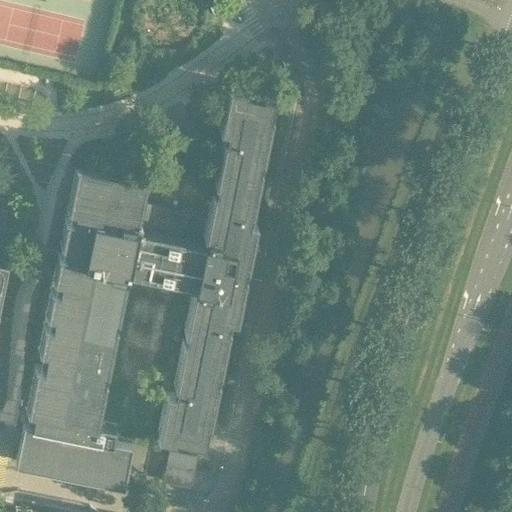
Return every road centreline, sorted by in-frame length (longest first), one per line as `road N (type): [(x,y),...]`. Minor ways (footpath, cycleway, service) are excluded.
road 1 (unclassified): [(230,511),(313,100),(281,7)]
road 2 (secondary): [(511,49),(401,354),(363,511)]
road 3 (secondary): [(408,511),(511,207)]
road 4 (unclassified): [(0,478),(160,511)]
